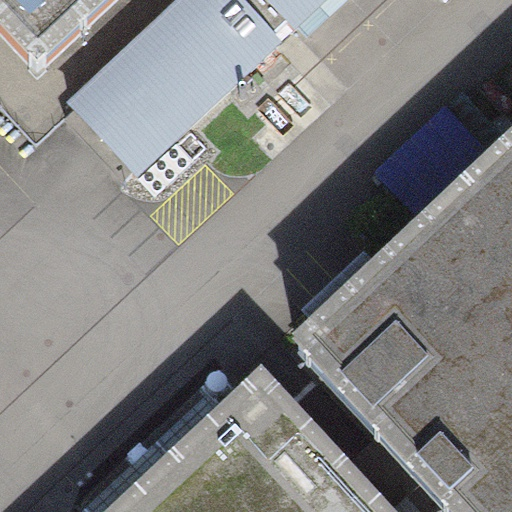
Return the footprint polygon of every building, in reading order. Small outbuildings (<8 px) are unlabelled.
[(0,0),(0,51),(37,94),(135,0),(0,0)] [(187,0),(72,106),(140,180),(335,0),(187,0)] [(448,185),(511,124),(511,50),(377,180),(411,221),(448,185)] [(511,511),(511,145),(292,354),(410,477),(442,511),(511,511)] [(396,511),(258,368),(103,511),(396,511)]
